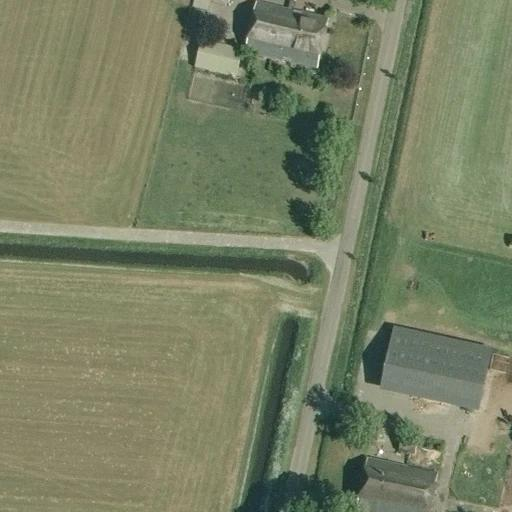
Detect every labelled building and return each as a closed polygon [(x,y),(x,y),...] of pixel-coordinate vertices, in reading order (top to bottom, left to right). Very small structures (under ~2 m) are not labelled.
[(317,70),(328,21),(258,6),(247,55),(317,70)] [(201,70),(236,74),(239,47),(203,43),(201,70)] [(279,91),(286,112),(301,107),(294,86),(279,91)] [(202,87),(199,100),(215,104),(218,90),(202,87)] [(479,408),(490,356),(395,334),(383,387),(479,408)] [(417,445),(401,441),(398,453),(414,457),(417,445)] [(370,461),(358,511),(428,511),(437,476),(370,461)]
